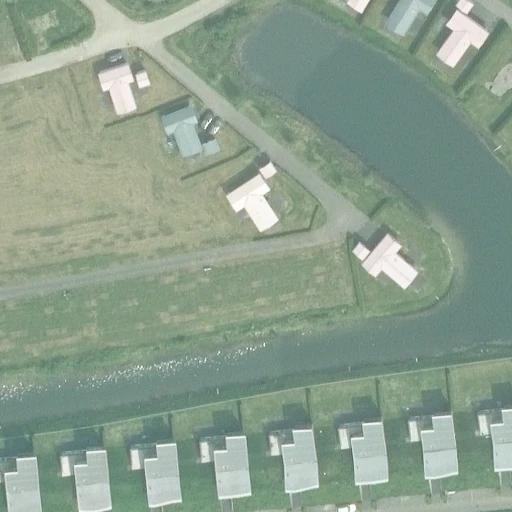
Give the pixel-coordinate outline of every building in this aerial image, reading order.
[(23,0),(30,23),(51,17),(47,2),(52,0),(23,0)] [(401,0),(388,21),(403,30),(419,4),(427,9),(432,0),(401,0)] [(439,51),(453,61),(470,37),(478,43),(487,31),(457,10),(449,22),(456,27),(439,51)] [(136,75),(148,71),(143,58),(132,62),(136,75)] [(131,77),(126,63),(99,72),(103,86),(109,84),(117,109),(133,104),(125,79),(131,77)] [(194,119),(189,105),(162,116),(168,129),(173,127),(183,152),(199,145),(189,121),(194,119)] [(256,157),(264,166),(275,156),(267,147),(256,157)] [(259,226),(274,216),(258,191),(266,186),(258,174),(227,193),(235,206),(243,201),(259,226)] [(404,283),(415,270),(393,251),(399,243),(387,234),(364,261),(375,271),(381,264),(404,283)] [(426,462),(427,462),(428,462),(428,461),(433,461),(434,469),(457,467),(456,459),(454,433),(451,409),(449,409),(450,416),(435,418),(409,420),(407,420),(410,444),(424,442),(425,458),(426,462)] [(511,409),(504,411),(479,413),(477,413),(479,437),(493,435),(495,455),(497,455),(497,454),(503,454),(504,462),(511,461),(511,409)] [(387,466),(384,440),(382,415),(379,416),(380,423),(365,425),(339,427),(338,427),(340,451),(354,449),(356,469),(358,468),(364,468),(365,476),(387,474),(387,466)] [(286,476),(287,476),(288,475),(294,475),(295,483),(318,481),(317,473),(314,447),(312,422),(310,423),(310,430),(295,432),(270,434),(268,434),(270,458),(285,456),(286,472),(286,476)] [(217,482),(218,482),(219,482),(225,481),(225,490),(248,488),(247,479),(248,479),(245,454),(242,429),(240,430),(241,437),(226,438),(200,441),(198,441),(201,464),(215,463),(217,479),(217,482)] [(178,486),(175,461),(173,436),(171,436),(171,437),(171,444),(156,445),(131,448),(129,448),(131,471),(145,470),(147,489),(149,489),(155,488),(156,497),(179,495),(178,486)] [(76,477),(77,496),(79,496),(85,495),(86,504),(109,502),(108,493),(105,468),(103,443),(101,443),(101,444),(101,451),(86,452),(61,455),(61,454),(59,455),(61,478),(76,477)] [(8,503),(10,503),(9,503),(15,502),(16,511),(39,509),(38,500),(36,475),(33,450),(31,450),(31,451),(32,458),(17,459),(0,460),(0,484),(6,484),(8,503)]
